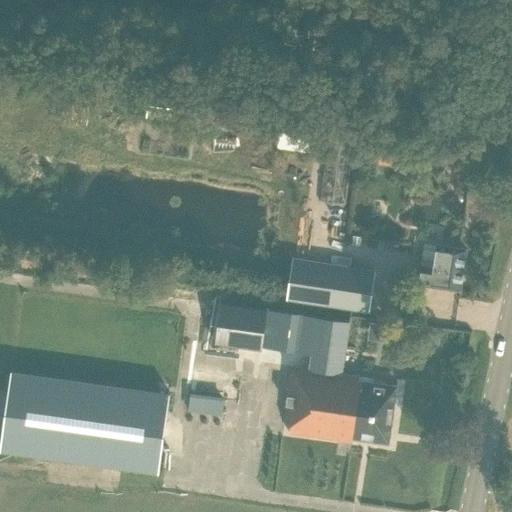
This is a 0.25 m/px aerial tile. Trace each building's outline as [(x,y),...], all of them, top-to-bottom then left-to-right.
[(189,107),(146,103),(144,117),(187,122),(189,107)] [(329,128),(320,201),(344,204),(353,131),(329,128)] [(377,146),(375,161),(388,163),(390,147),(377,146)] [(310,240),(340,241),(341,212),(311,211),(310,240)] [(466,247),(435,242),(431,265),(424,264),(421,283),(460,289),(466,247)] [(374,270),(295,258),(289,298),(368,309),(374,270)] [(379,263),(378,280),(388,280),(388,263),(379,263)] [(389,443),(397,384),(373,381),(373,377),(342,373),(350,321),(221,302),(215,342),(263,349),(263,344),(313,352),(310,368),(292,366),(286,414),(292,415),(290,432),(352,441),(353,438),(389,443)] [(170,389),(10,367),(0,443),(0,449),(159,471),(170,389)] [(189,425),(226,426),(227,397),(233,397),(233,373),(191,371),(189,425)]
